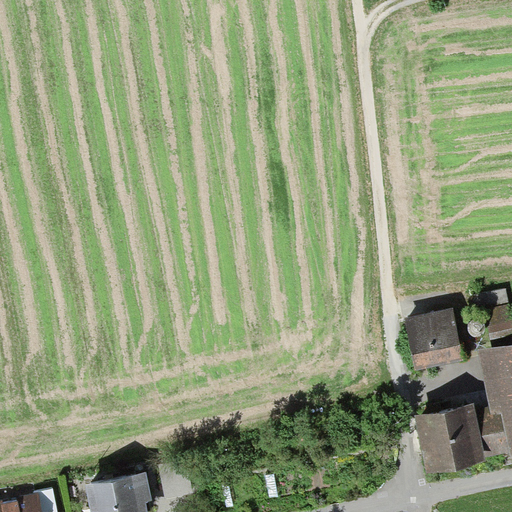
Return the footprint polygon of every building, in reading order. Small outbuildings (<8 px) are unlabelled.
[(431,360),(464,355),(455,306),(407,315),(415,363),(431,360)] [(502,454),(511,451),(511,341),(481,348),(502,454)] [(429,468),(485,458),(474,402),(455,406),(418,413),(429,468)] [(154,496),(148,467),(86,481),(92,511),(149,511),(146,498),(154,496)] [(0,511),(43,511),(39,490),(0,496),(0,511)]
